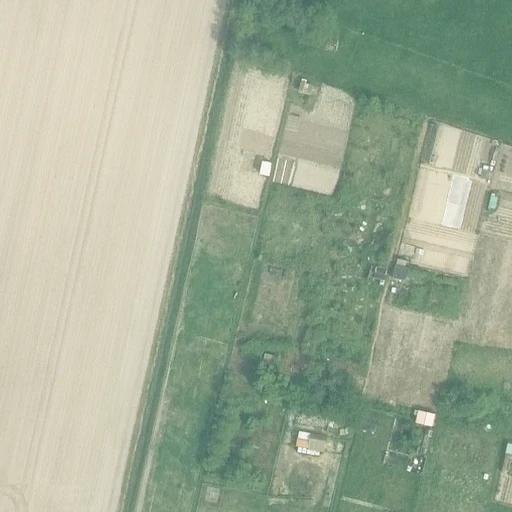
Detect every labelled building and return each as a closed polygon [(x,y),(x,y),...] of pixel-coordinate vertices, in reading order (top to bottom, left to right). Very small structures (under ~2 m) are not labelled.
[(301,84),(299,92),(311,95),(313,87),(301,84)] [(263,162),(260,174),(269,176),(272,163),(263,162)] [(483,171),(481,179),(492,182),(494,173),(483,171)] [(498,179),(496,188),(504,190),(506,181),(498,179)] [(325,251),(328,231),(319,229),(316,249),(325,251)] [(399,260),(397,266),(405,268),(407,262),(399,260)] [(396,266),(393,279),(406,282),(409,269),(405,268),(397,266),(396,266)] [(377,268),(375,278),(384,280),(386,271),(377,268)] [(266,355),(264,364),(274,366),(276,357),(266,355)] [(419,412),(417,423),(432,427),(435,416),(419,412)] [(298,439),(297,448),(309,450),(310,442),(298,439)]
